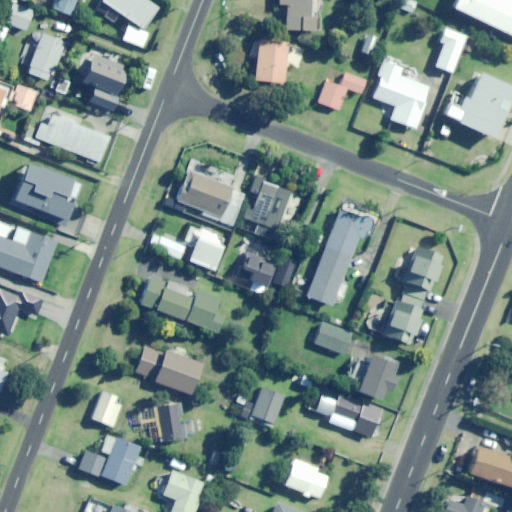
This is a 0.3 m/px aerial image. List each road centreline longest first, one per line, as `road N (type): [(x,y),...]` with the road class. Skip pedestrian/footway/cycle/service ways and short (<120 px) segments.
road 1 (residential): [(6,511),(166,91)]
road 2 (residential): [(166,91),(508,222)]
road 3 (tertiary): [(508,222),(397,511)]
